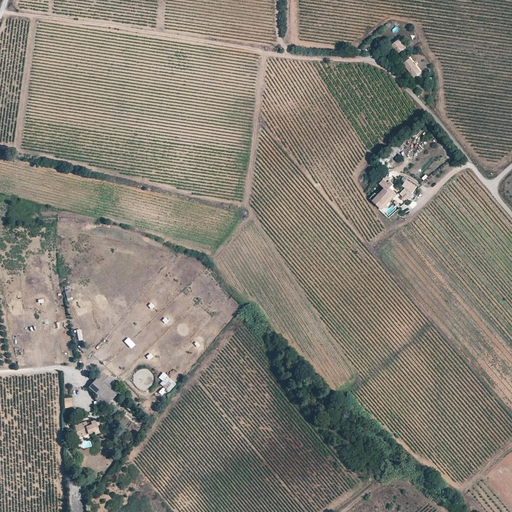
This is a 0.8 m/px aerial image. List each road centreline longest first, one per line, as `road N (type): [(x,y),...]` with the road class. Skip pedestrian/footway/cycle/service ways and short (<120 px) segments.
road 1 (unclassified): [(489,187),(410,91),(378,61),(359,59)]
road 2 (track): [(359,59),(289,53),(277,32),(276,0)]
